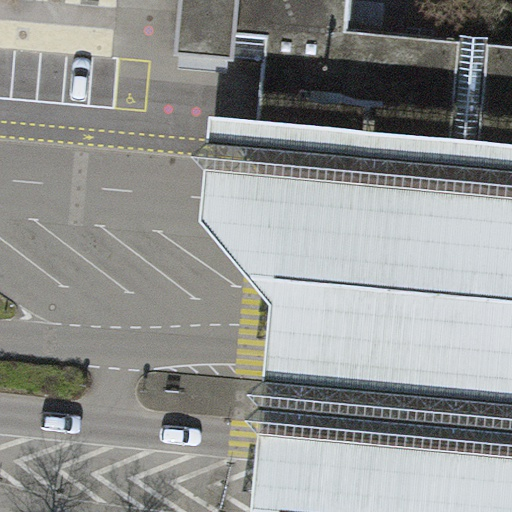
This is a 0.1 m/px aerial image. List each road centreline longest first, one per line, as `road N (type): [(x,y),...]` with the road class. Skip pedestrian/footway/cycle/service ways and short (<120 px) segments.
road 1 (primary): [(511,385),(297,351),(0,340)]
road 2 (primary): [(0,415),(511,466)]
